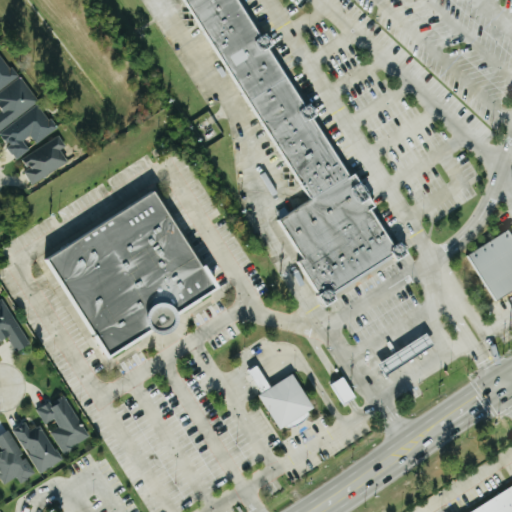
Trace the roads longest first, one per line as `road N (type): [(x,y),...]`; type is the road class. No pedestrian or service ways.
road 1 (secondary): [(497,375),(290,511)]
road 2 (secondary): [(335,511),(511,394)]
